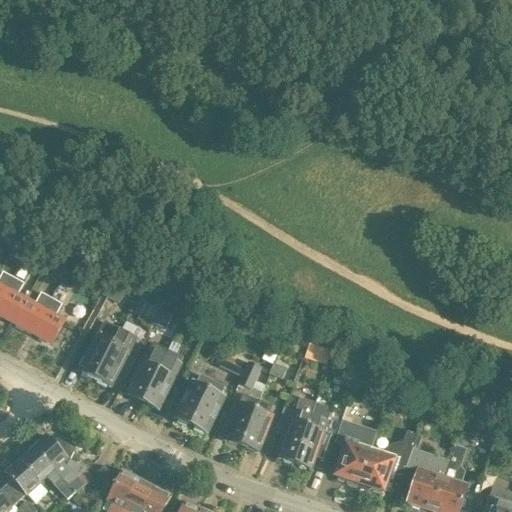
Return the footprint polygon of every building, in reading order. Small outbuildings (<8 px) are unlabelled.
[(15,250),(11,257),(21,263),(25,255),(15,250)] [(25,255),(21,263),(31,269),(35,261),(25,255)] [(51,279),(61,285),(66,276),(55,271),(51,279)] [(0,304),(14,279),(3,273),(0,279),(0,304)] [(66,276),(61,285),(72,290),(76,282),(66,276)] [(0,304),(0,317),(14,325),(26,302),(18,298),(25,285),(14,279),(0,304)] [(172,286),(167,297),(189,307),(194,296),(172,286)] [(107,299),(118,305),(123,294),(113,289),(107,299)] [(35,336),(53,301),(41,294),(35,307),(26,302),(14,325),(35,336)] [(63,306),(53,301),(35,336),(52,346),(65,320),(58,316),(63,306)] [(129,315),(139,320),(146,306),(136,301),(129,315)] [(200,302),(194,315),(212,323),(218,310),(200,302)] [(152,325),(165,330),(171,317),(159,312),(152,325)] [(78,373),(94,380),(118,331),(103,323),(97,335),(78,373)] [(118,331),(94,380),(109,388),(128,351),(134,340),(118,331)] [(126,397),(142,405),(168,352),(152,345),(143,364),(142,364),(126,397)] [(168,352),(142,405),(157,412),(174,379),(173,379),(182,360),(168,352)] [(241,379),(245,371),(224,360),(220,369),(241,379)] [(239,384),(250,389),(260,367),(250,362),(245,371),(241,379),(239,384)] [(270,376),(281,380),(285,368),(274,365),(270,376)] [(174,420),(190,428),(211,383),(200,378),(196,386),(192,384),(174,420)] [(211,383),(190,428),(205,436),(223,399),(219,397),(223,389),(211,383)] [(350,403),(361,407),(366,391),(356,388),(350,403)] [(224,443),(240,449),(258,402),(245,398),(242,406),(238,404),(224,443)] [(283,410),(273,435),(280,437),(274,454),(279,456),(278,460),(282,462),(283,464),(288,466),(291,465),(294,466),(315,406),(315,405),(302,401),(298,402),(294,414),(283,410)] [(258,402),(240,449),(257,455),(271,416),(267,415),(270,407),(258,402)] [(315,405),(315,406),(294,466),(297,467),(298,470),(303,471),(306,470),(310,471),(314,459),(321,462),(330,436),(323,434),(331,411),(315,405)] [(334,443),(344,447),(333,478),(345,483),(347,487),(357,490),(369,454),(376,435),(341,423),(334,443)] [(369,454),(357,490),(366,493),(370,491),(382,495),(384,489),(389,491),(394,475),(402,478),(405,468),(406,468),(413,449),(416,451),(421,438),(405,433),(402,443),(399,443),(396,444),(393,445),(390,447),(388,450),(386,452),(384,456),(383,459),(369,454)] [(45,438),(34,448),(36,451),(35,453),(62,483),(71,475),(66,468),(75,450),(62,444),(56,450),(45,438)] [(448,461),(430,511),(471,511),(479,488),(468,484),(466,488),(459,486),(463,473),(459,470),(465,451),(452,447),(448,461)] [(19,462),(40,484),(45,478),(66,501),(74,495),(67,487),(62,483),(35,453),(36,451),(34,448),(19,462)] [(416,451),(413,449),(406,468),(417,472),(406,504),(410,506),(410,508),(417,511),(419,509),(428,511),(430,511),(448,461),(416,451)] [(11,481),(4,487),(18,503),(26,496),(34,505),(48,492),(40,484),(19,462),(5,475),(11,481)] [(118,511),(120,509),(123,510),(137,482),(121,474),(106,503),(111,505),(108,511),(118,511)] [(67,487),(74,495),(82,488),(75,480),(67,487)] [(142,511),(154,490),(137,482),(123,510),(120,509),(118,511),(142,511)] [(0,511),(8,511),(18,503),(4,487),(0,491),(0,511)] [(511,511),(511,510),(511,495),(492,489),(488,501),(487,501),(483,511),(511,511)] [(162,511),(169,498),(154,490),(142,511),(162,511)]
